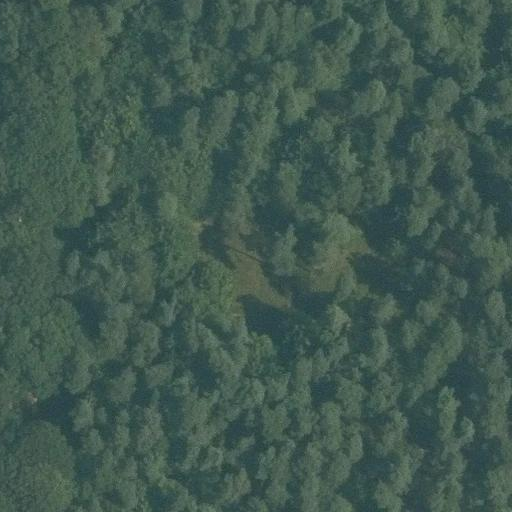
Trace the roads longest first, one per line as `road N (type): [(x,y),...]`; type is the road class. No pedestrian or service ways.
road 1 (track): [(508,511),(497,251),(363,54),(285,0)]
road 2 (track): [(47,0),(8,361),(2,511)]
